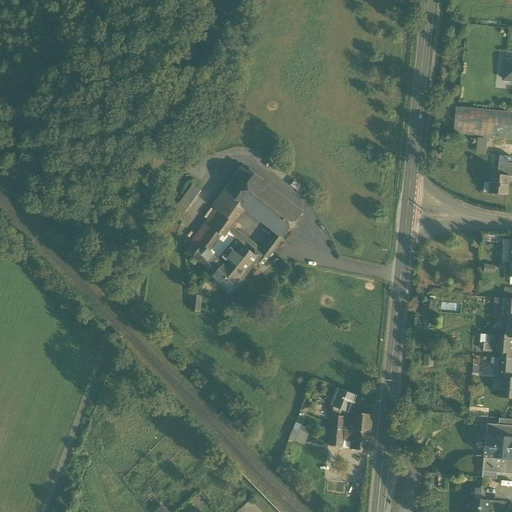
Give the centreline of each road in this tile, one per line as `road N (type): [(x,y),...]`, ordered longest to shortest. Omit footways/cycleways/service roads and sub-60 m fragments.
road 1 (unclassified): [(45,511),(106,342),(138,289),(178,0)]
road 2 (secondary): [(407,213),(377,511)]
road 3 (secondary): [(428,0),(407,213)]
